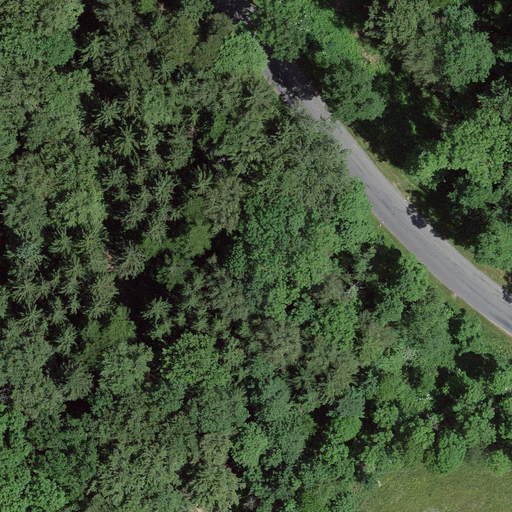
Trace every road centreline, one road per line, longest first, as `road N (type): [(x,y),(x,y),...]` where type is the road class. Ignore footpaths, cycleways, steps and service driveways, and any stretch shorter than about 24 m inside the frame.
road 1 (track): [(205,511),(135,370),(55,0)]
road 2 (tertiary): [(232,0),(399,215),(511,315)]
